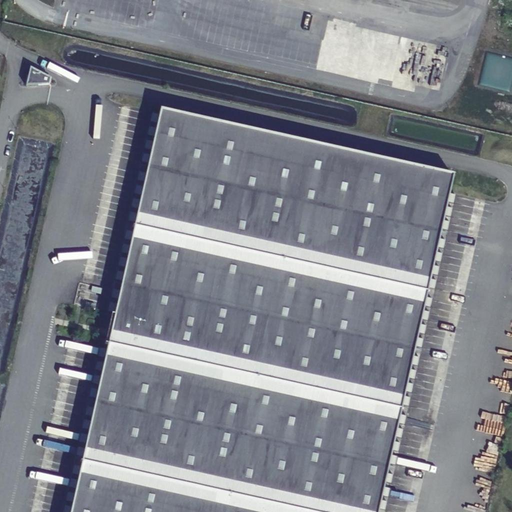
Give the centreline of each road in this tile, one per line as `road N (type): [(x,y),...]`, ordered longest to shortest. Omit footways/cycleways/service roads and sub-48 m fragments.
road 1 (unknown): [(467,39),(451,85),(411,97),(106,31),(75,15),(68,0)]
road 2 (unknown): [(289,0),(467,39)]
